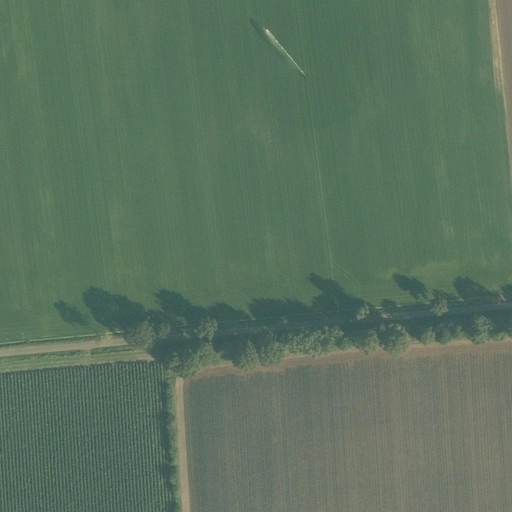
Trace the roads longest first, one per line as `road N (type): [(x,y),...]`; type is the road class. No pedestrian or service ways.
road 1 (unclassified): [(0,354),(511,308)]
road 2 (track): [(255,332),(255,360),(247,366),(181,372),(186,511)]
